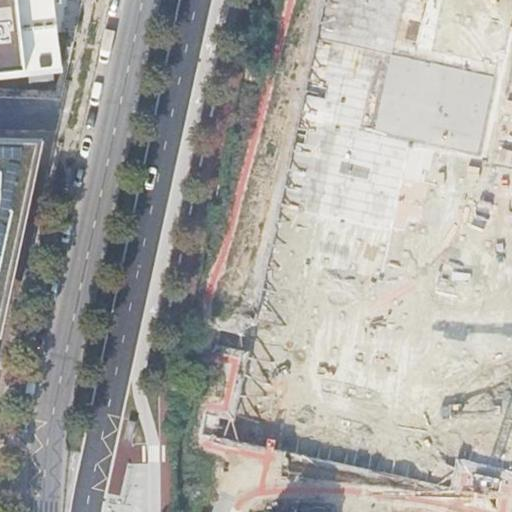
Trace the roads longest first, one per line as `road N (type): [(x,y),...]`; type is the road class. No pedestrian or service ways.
road 1 (secondary): [(87,511),(199,0)]
road 2 (secondary): [(143,0),(49,436),(44,511)]
